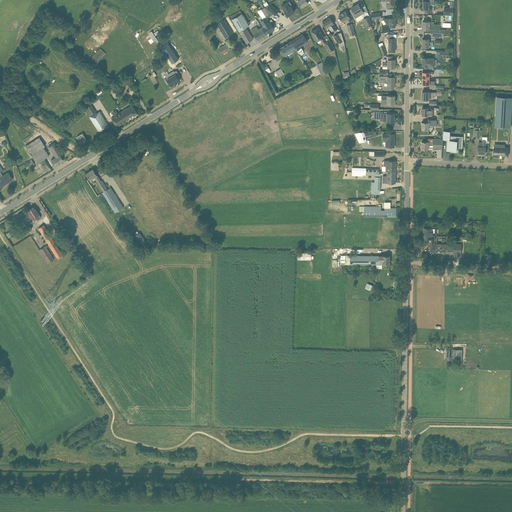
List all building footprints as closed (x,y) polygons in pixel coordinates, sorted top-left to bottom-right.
[(284,10),(288,16),(295,11),(292,6),(290,1),(287,3),(286,2),(282,5),(285,10),(284,10)] [(425,12),(431,12),(432,8),(429,8),(429,1),(423,1),(423,8),(425,8),(425,12)] [(352,8),(350,10),(355,18),(364,13),(362,10),(358,3),(352,7),(352,8)] [(267,9),(275,15),(279,11),(271,4),(271,5),(267,9)] [(240,10),(230,16),(232,19),(242,13),(240,10)] [(347,18),(349,22),(351,20),(346,11),(339,15),(343,21),(347,18)] [(242,13),(232,19),(246,43),(253,39),(246,27),(249,25),(242,13)] [(363,18),(367,27),(373,24),(369,15),(363,18)] [(271,19),(269,21),(266,17),(261,21),(264,27),(263,28),(267,34),(275,29),(271,23),(273,21),(271,19)] [(323,22),(327,29),(330,27),(331,28),(331,27),(334,32),(337,30),(334,25),(335,24),(330,17),(323,22)] [(396,18),(384,18),(384,20),(386,23),(386,25),(382,26),(383,32),(389,31),(388,25),(389,25),(389,26),(396,26),(396,18)] [(233,33),(224,19),(217,24),(225,38),(233,33)] [(423,21),(423,29),(427,29),(432,29),(432,33),(442,33),(445,33),(445,30),(445,29),(439,29),(440,24),(434,24),(434,21),(430,21),(423,21)] [(355,36),(355,34),(356,34),(353,23),(347,24),(350,35),(352,35),(352,37),(355,36)] [(263,28),(259,30),(257,26),(251,30),(258,39),(267,34),(263,28)] [(318,27),(311,32),(314,36),(313,37),(315,39),(316,39),(319,37),(320,39),(321,39),(323,43),(324,42),(326,41),(323,37),(324,37),(318,27)] [(338,33),(333,36),(338,43),(339,43),(340,46),(345,44),(344,42),(341,32),(338,33)] [(303,34),(292,41),(296,48),(297,50),(301,47),(302,47),(301,46),(308,41),(303,34)] [(228,44),(229,43),(227,40),(225,41),(226,43),(219,47),(223,54),(231,49),(228,44)] [(325,43),(324,43),(329,52),(335,49),(330,40),(325,43)] [(292,41),(280,48),(285,56),(296,48),(292,41)] [(179,59),(168,42),(161,47),(172,63),(179,59)] [(90,58),(95,62),(104,52),(100,48),(90,58)] [(380,69),(380,74),(388,74),(388,68),(395,68),(395,58),(393,59),(393,56),(388,56),(388,59),(387,59),(387,62),(383,62),(383,69),(380,69)] [(425,68),(434,68),(434,58),(429,58),(429,57),(423,57),(422,65),(425,65),(425,68)] [(278,77),(284,73),(280,68),(274,72),(278,77)] [(174,71),(166,75),(167,78),(165,79),(168,83),(170,82),(172,85),(180,80),(177,76),(179,75),(176,71),(174,72),(174,71)] [(388,88),(394,88),(395,88),(395,77),(389,77),(389,76),(380,75),(380,81),(388,82),(388,88)] [(430,91),(422,91),(422,99),(433,99),(433,95),(436,95),(436,92),(430,92),(430,91)] [(382,103),(395,103),(395,95),(382,95),(382,99),(382,103)] [(511,103),(511,96),(496,96),(495,127),(511,128),(511,103)] [(92,104),(84,109),(100,133),(110,127),(100,111),(97,113),(92,104)] [(121,112),(127,120),(138,113),(132,104),(125,109),(121,112)] [(430,107),(422,107),(422,115),(434,115),(434,106),(430,106),(430,107)] [(127,120),(121,112),(112,118),(117,126),(127,120)] [(387,113),(384,113),(384,121),(394,121),(395,112),(387,112),(387,113)] [(428,122),(422,122),(422,129),(428,129),(428,125),(437,125),(437,119),(428,119),(428,122)] [(443,131),(443,137),(447,137),(447,145),(451,146),(451,152),(458,152),(458,147),(462,148),(463,143),(458,142),(459,138),(452,137),(452,136),(450,136),(450,131),(443,131)] [(77,137),(82,145),(88,141),(83,133),(77,137)] [(394,134),(383,134),(383,141),(385,141),(385,147),(394,147),(394,134)] [(45,146),(39,137),(26,146),(37,163),(49,155),(44,147),(45,146)] [(433,149),(443,149),(443,144),(443,138),(428,138),(428,141),(422,141),(422,149),(428,149),(428,145),(433,145),(433,149)] [(51,145),(48,147),(55,157),(51,160),(52,161),(55,166),(63,160),(62,158),(60,155),(62,153),(55,142),(51,145)] [(494,144),(494,154),(503,154),(503,155),(508,155),(509,147),(505,147),(505,144),(494,144)] [(25,163),(27,168),(34,164),(32,159),(25,163)] [(7,160),(3,163),(6,168),(11,165),(7,160)] [(382,166),(382,171),(387,171),(396,171),(396,161),(384,160),(384,166),(382,166)] [(0,186),(12,179),(8,172),(3,176),(0,171),(3,170),(0,165),(0,186)] [(352,168),(352,175),(362,176),(363,174),(375,175),(376,174),(376,168),(362,167),(362,168),(352,168)] [(96,179),(104,191),(107,189),(102,181),(101,181),(93,169),(87,173),(91,179),(95,177),(96,178),(96,179)] [(396,171),(387,171),(387,175),(383,175),(383,183),(396,183),(396,171)] [(372,182),(371,193),(375,193),(375,194),(380,194),(381,173),(376,174),(375,175),(375,181),(374,181),(374,182),(372,182)] [(104,191),(102,192),(112,209),(114,207),(117,212),(123,207),(110,187),(107,189),(104,191)] [(30,214),(28,215),(30,219),(32,218),(33,219),(36,218),(37,219),(41,217),(35,209),(33,207),(28,210),(30,214)] [(364,211),(364,216),(396,217),(396,212),(397,212),(397,208),(391,208),(385,208),(385,211),(381,211),(364,211)] [(39,229),(57,259),(63,255),(44,225),(39,229)] [(430,252),(436,252),(436,243),(434,243),(435,235),(432,235),(432,228),(424,228),(424,238),(431,238),(431,243),(430,243),(430,252)] [(133,237),(140,248),(147,244),(139,232),(133,237)] [(461,244),(436,243),(436,252),(443,252),(443,253),(446,253),(446,252),(453,253),(453,257),(461,257),(461,244)] [(40,250),(49,263),(55,259),(46,246),(40,250)] [(341,255),(341,264),(350,264),(351,255),(341,255)] [(351,255),(350,264),(383,264),(383,263),(390,263),(390,255),(351,255)] [(452,360),(458,360),(459,349),(452,349),(447,349),(447,359),(452,359),(452,360)]
